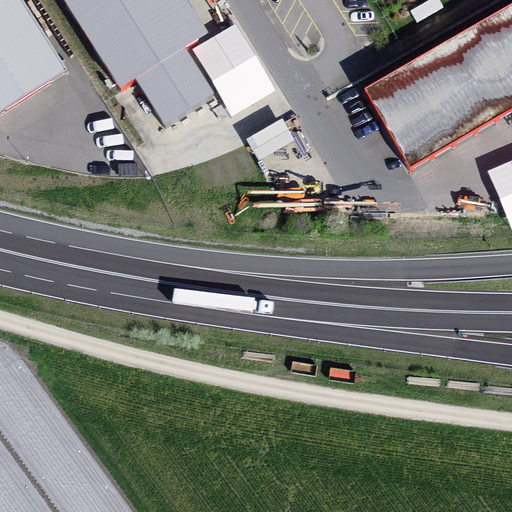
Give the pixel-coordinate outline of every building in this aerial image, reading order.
[(20,0),(0,0),(0,115),(67,73),(20,0)] [(175,0),(60,0),(120,95),(203,44),(175,0)] [(511,7),(364,93),(410,172),(511,113),(511,7)] [(132,92),(156,131),(210,98),(186,59),(132,92)] [(294,117),(259,138),(272,158),(306,137),(294,117)]
